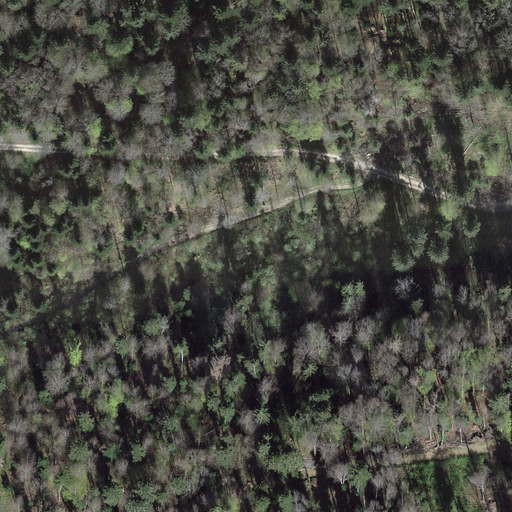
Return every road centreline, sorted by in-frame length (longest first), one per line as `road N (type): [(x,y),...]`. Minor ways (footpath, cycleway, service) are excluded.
road 1 (track): [(0,342),(146,253),(382,172),(482,205),(511,204)]
road 2 (track): [(0,146),(318,153),(382,172)]
road 3 (track): [(181,511),(351,465),(511,442)]
